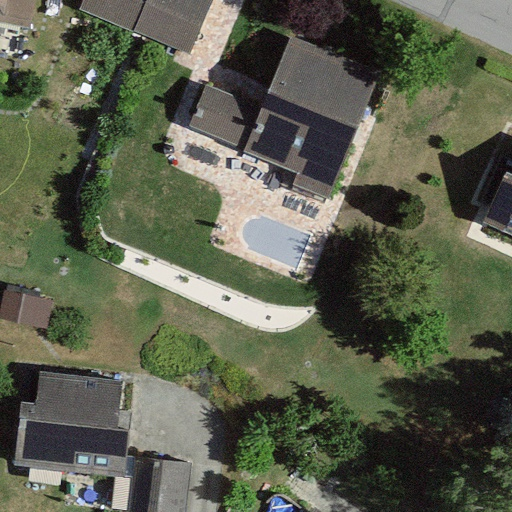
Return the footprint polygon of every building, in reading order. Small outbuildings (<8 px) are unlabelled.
[(38,0),(0,0),(0,24),(33,31),(38,0)] [(212,0),(79,0),(74,14),(191,58),(212,0)] [(380,75),(290,38),(261,111),(204,88),(187,131),(333,190),(380,75)] [(511,179),(502,175),(478,226),(511,241),(511,179)] [(120,388),(43,378),(38,414),(18,411),(11,465),(127,479),(133,433),(115,431),(120,388)] [(135,459),(129,511),(186,511),(191,464),(135,459)]
